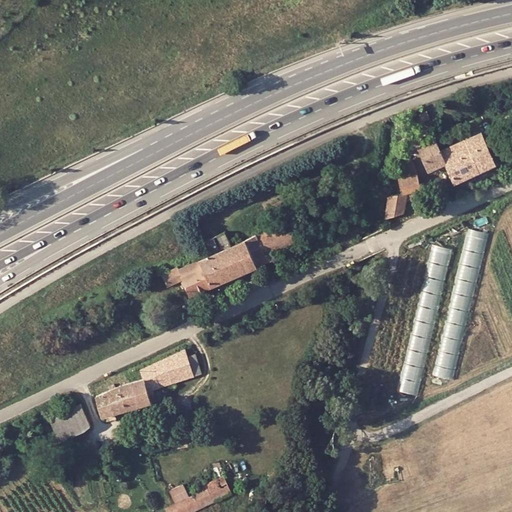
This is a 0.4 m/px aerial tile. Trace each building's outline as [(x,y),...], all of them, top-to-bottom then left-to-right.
[(428,113),(425,107),(418,109),(420,116),(428,113)] [(481,126),(440,144),(445,157),(453,177),(465,171),(461,160),(452,163),(448,154),(470,145),(471,149),(488,142),(481,126)] [(427,165),(445,157),(440,144),(436,133),(417,141),(427,165)] [(495,158),(488,142),(471,149),(470,145),(448,154),(452,163),(461,160),(465,171),(495,158)] [(397,151),(397,170),(414,167),(409,148),(397,151)] [(397,170),(401,187),(405,186),(412,185),(420,183),(417,167),(414,167),(397,170)] [(333,178),(320,184),(323,191),(336,185),(333,178)] [(412,185),(405,186),(404,194),(413,193),(412,185)] [(404,194),(405,186),(401,187),(388,190),(385,212),(403,207),(404,194)] [(246,232),(199,253),(211,280),(258,259),(274,253),(271,246),(297,235),(289,216),(256,230),(255,229),(246,232)] [(436,375),(456,379),(487,231),(467,227),(436,375)] [(430,244),(402,391),(421,394),(450,247),(430,244)] [(176,259),(161,266),(167,279),(182,273),(189,289),(211,280),(199,253),(178,263),(176,259)] [(141,368),(143,377),(133,380),(138,404),(151,401),(155,400),(153,393),(155,392),(154,387),(202,373),(196,353),(188,355),(186,348),(141,368)] [(102,414),(138,404),(133,380),(116,384),(111,387),(96,394),(102,414)] [(55,431),(60,440),(83,430),(81,426),(89,422),(80,403),(49,417),(55,431)] [(83,430),(90,424),(89,422),(81,426),(83,430)] [(50,444),(60,440),(55,431),(46,435),(50,444)] [(71,467),(68,460),(61,464),(64,470),(71,467)] [(194,494),(189,496),(176,502),(166,507),(168,511),(187,511),(231,492),(223,475),(205,483),(206,484),(193,491),(194,494)] [(183,483),(169,490),(176,502),(189,496),(183,483)]
